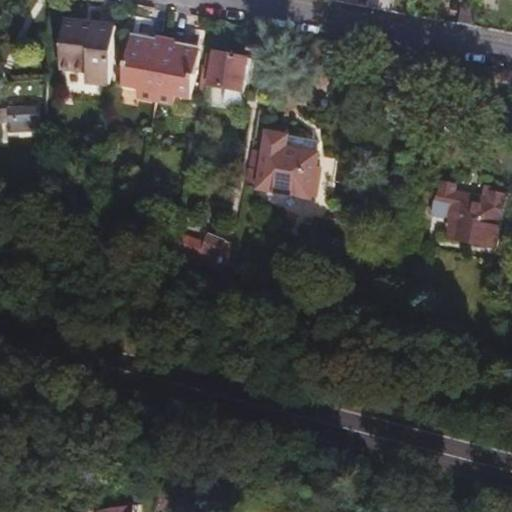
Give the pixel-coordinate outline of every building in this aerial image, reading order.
[(81,87),(105,90),(112,29),(61,23),(56,71),(83,75),(81,87)] [(262,66),(267,37),(244,33),(239,62),(256,65),(262,66)] [(129,34),(128,42),(143,45),(144,37),(129,34)] [(128,42),(119,89),(135,92),(133,103),(169,110),(171,99),(188,102),(197,55),(182,52),(183,45),(144,37),(143,45),(128,42)] [(183,45),(182,52),(197,55),(199,48),(183,45)] [(414,109),(424,60),(401,55),(395,87),(400,88),(396,113),(413,116),(414,109)] [(210,57),(203,93),(222,96),(236,98),(239,99),(243,80),(253,81),(256,65),(239,62),(210,57)] [(222,96),(219,111),(241,114),(236,98),(222,96)] [(3,111),(5,135),(34,133),(33,109),(3,111)] [(413,116),(410,133),(428,136),(432,113),(414,109),(413,116)] [(262,135),(252,191),(307,201),(313,169),(316,155),(286,149),(288,140),(262,135)] [(286,149),(316,155),(318,146),(288,140),(286,149)] [(313,169),(307,201),(315,203),(321,171),(313,169)] [(449,219),(445,238),(492,248),(503,196),(491,193),(489,201),(479,199),(451,194),(452,186),(438,183),(431,215),(449,219)] [(489,201),(491,193),(481,191),(479,199),(489,201)] [(176,238),(172,259),(210,273),(215,260),(224,262),(228,247),(206,238),(202,248),(176,238)]
